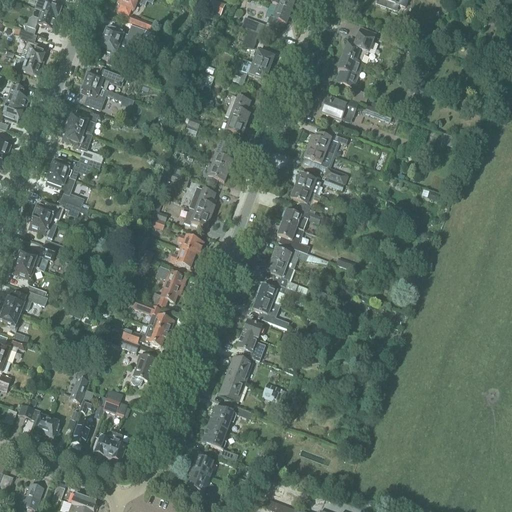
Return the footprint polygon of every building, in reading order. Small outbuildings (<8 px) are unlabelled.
[(38,0),(35,10),(40,12),(43,14),(58,19),(60,14),(61,15),(63,9),(62,8),(62,7),(56,5),(57,4),(55,3),(56,0),(38,0)] [(121,0),(119,7),(121,7),(118,13),(129,17),(131,11),(134,12),(136,5),(145,8),(147,3),(152,6),(154,0),(121,0)] [(212,0),(211,0),(206,12),(220,18),(226,6),(212,0)] [(274,0),(272,6),(278,8),(291,13),(295,0),(274,0)] [(377,0),(376,5),(377,6),(387,10),(390,4),(395,6),(397,0),(377,0)] [(268,25),(271,26),(270,29),(279,32),(282,25),(285,26),(291,13),(278,8),(273,21),(270,20),(268,25)] [(33,18),(29,20),(25,33),(34,37),(38,26),(52,31),(54,26),(55,26),(58,19),(43,14),(40,12),(37,20),(33,18)] [(131,18),(128,24),(151,33),(154,27),(131,18)] [(245,20),(241,29),(250,32),(253,23),(245,20)] [(263,38),(267,28),(253,23),(250,32),(263,38)] [(108,30),(103,41),(119,47),(125,49),(128,43),(130,44),(132,39),(141,42),(144,32),(131,27),(128,37),(122,35),(122,33),(114,31),(114,32),(108,30)] [(18,37),(20,42),(26,44),(21,58),(21,59),(43,67),(45,61),(42,60),(45,54),(42,53),(44,49),(34,45),(37,38),(34,37),(25,33),(20,32),(18,37)] [(247,33),(242,48),(254,52),(259,37),(247,33)] [(348,46),(343,58),(362,65),(365,57),(368,55),(369,56),(370,55),(374,57),(378,46),(373,45),(374,42),(374,41),(375,39),(360,34),(359,36),(358,36),(356,43),(350,41),(348,46)] [(99,53),(110,57),(106,66),(119,71),(121,64),(116,62),(119,54),(117,53),(119,47),(103,41),(99,53)] [(410,45),(408,49),(407,53),(418,57),(421,49),(410,45)] [(253,58),(256,59),(253,65),(269,71),(273,59),(255,53),(253,58)] [(340,73),(336,84),(354,91),(363,66),(362,65),(343,58),(338,72),(340,73)] [(43,67),(21,59),(17,70),(37,78),(38,77),(39,77),(41,72),(40,71),(41,67),(42,68),(43,67)] [(245,62),(241,74),(245,75),(247,76),(264,82),(269,71),(253,65),(245,62)] [(192,64),(189,73),(200,77),(203,68),(192,64)] [(89,74),(85,86),(89,87),(90,85),(95,87),(94,88),(101,90),(105,92),(108,82),(112,83),(115,75),(102,71),(99,78),(89,74)] [(235,71),(229,86),(240,89),(245,75),(241,74),(235,71)] [(198,86),(209,91),(213,80),(202,76),(198,86)] [(85,86),(82,95),(89,98),(86,107),(101,113),(106,98),(119,103),(120,98),(108,94),(108,93),(105,92),(101,90),(94,88),(95,87),(90,85),(89,87),(85,86)] [(416,86),(412,94),(422,100),(426,91),(416,86)] [(4,106),(7,107),(23,113),(26,105),(27,106),(29,101),(28,99),(26,100),(24,99),(27,92),(12,87),(7,99),(2,99),(0,98),(0,104),(4,106)] [(360,93),(357,103),(365,107),(369,96),(360,93)] [(233,98),(225,118),(230,120),(246,126),(249,117),(245,116),(250,104),(237,100),(233,98)] [(358,105),(345,100),(343,105),(333,101),(331,106),(326,104),(321,115),(335,120),(334,121),(341,124),(344,115),(353,118),(358,105)] [(23,113),(7,107),(3,119),(18,124),(19,121),(21,121),(23,117),(23,114),(23,113)] [(367,107),(364,116),(390,125),(393,117),(367,107)] [(91,112),(89,118),(101,122),(103,117),(91,112)] [(68,124),(66,128),(83,134),(91,137),(97,121),(89,118),(87,123),(77,119),(77,118),(71,116),(68,124)] [(188,126),(198,130),(201,124),(190,120),(188,126)] [(225,133),(241,138),(246,126),(230,120),(225,133)] [(198,130),(188,126),(185,133),(196,137),(198,130)] [(83,134),(66,128),(67,129),(64,140),(76,144),(74,149),(84,153),(82,158),(101,165),(103,159),(88,154),(93,139),(94,139),(95,138),(83,134)] [(316,141),(312,140),(309,149),(326,155),(331,142),(318,136),(316,141)] [(338,136),(336,139),(335,144),(346,148),(349,140),(338,136)] [(0,156),(5,158),(9,147),(3,144),(4,141),(0,139),(0,156)] [(232,150),(220,146),(213,166),(228,172),(232,163),(228,162),(232,150)] [(324,173),(328,175),(326,180),(344,187),(347,180),(345,179),(343,180),(342,176),(328,171),(331,162),(330,159),(331,157),(326,155),(309,149),(304,161),(305,161),(303,164),(313,168),(314,165),(321,168),(321,167),(322,167),(324,173)] [(55,162),(51,173),(71,181),(74,182),(76,183),(78,175),(89,179),(92,171),(98,173),(101,165),(82,158),(80,165),(72,162),(70,168),(55,162)] [(169,165),(167,172),(181,177),(183,170),(169,165)] [(208,179),(206,183),(217,187),(218,183),(224,185),(228,172),(213,166),(208,179)] [(51,173),(47,185),(61,190),(59,195),(63,196),(64,194),(69,196),(74,182),(71,181),(51,173)] [(163,178),(161,186),(167,188),(169,181),(178,185),(181,178),(170,174),(167,180),(163,178)] [(295,189),(317,197),(321,185),(300,177),(295,189)] [(327,181),(325,187),(342,194),(344,187),(327,181)] [(291,201),(301,205),(298,211),(309,215),(311,209),(315,197),(317,198),(317,197),(295,189),(291,201)] [(197,190),(189,210),(191,211),(195,212),(211,218),(214,209),(211,208),(215,197),(203,192),(197,190)] [(69,196),(64,194),(63,196),(61,203),(81,210),(84,201),(69,196)] [(430,194),(428,199),(437,202),(439,196),(430,194)] [(57,209),(56,207),(43,202),(41,208),(38,207),(34,218),(57,227),(64,210),(69,213),(68,217),(77,220),(79,214),(87,217),(89,213),(81,210),(61,203),(59,209),(57,209)] [(153,209),(150,218),(153,219),(165,224),(168,217),(159,214),(160,212),(153,209)] [(184,225),(190,227),(191,225),(206,231),(211,218),(195,212),(190,211),(189,215),(188,215),(184,225)] [(296,217),(287,214),(282,226),(304,234),(308,223),(319,227),(322,220),(309,215),(298,211),(296,217)] [(387,224),(396,227),(398,220),(390,217),(387,224)] [(57,227),(34,218),(30,230),(48,237),(47,239),(52,241),(57,227)] [(152,219),(149,227),(163,232),(165,224),(152,219)] [(282,226),(277,238),(281,239),(279,245),(287,248),(308,256),(310,249),(300,246),(304,234),(282,226)] [(181,252),(195,257),(198,258),(203,246),(180,237),(178,243),(184,245),(181,252)] [(141,239),(135,256),(138,257),(152,262),(154,255),(144,251),(147,241),(141,239)] [(46,242),(44,247),(54,251),(57,252),(57,253),(67,257),(69,250),(46,242)] [(28,255),(21,252),(17,263),(44,273),(49,261),(53,263),(57,252),(54,251),(44,247),(40,258),(28,254),(28,255)] [(276,251),(272,263),(294,272),(298,261),(306,264),(327,267),(328,264),(309,257),(308,256),(287,248),(284,255),(276,251)] [(179,258),(173,256),(171,263),(190,270),(195,257),(181,252),(179,258)] [(340,260),(337,268),(354,274),(356,267),(340,260)] [(13,275),(20,277),(19,278),(31,282),(33,277),(31,276),(33,269),(44,273),(17,263),(13,275)] [(272,263),(267,275),(275,278),(272,285),(309,298),(309,299),(313,301),(315,295),(308,292),(308,291),(297,287),(291,285),(295,273),(294,272),(272,263)] [(154,296),(151,306),(165,311),(169,302),(174,304),(179,293),(181,294),(186,280),(176,277),(176,275),(160,269),(157,279),(167,283),(161,298),(154,296)] [(262,288),(258,300),(273,306),(280,309),(280,308),(281,308),(285,297),(306,305),(309,299),(309,298),(272,285),(270,291),(262,288)] [(47,294),(29,288),(27,293),(45,300),(47,294)] [(11,293),(9,299),(4,310),(20,316),(23,310),(29,312),(32,303),(45,308),(48,301),(45,300),(27,293),(28,293),(26,299),(11,293)] [(258,300),(253,312),(269,318),(266,324),(270,326),(281,330),(286,332),(289,325),(284,323),(275,320),(280,309),(273,306),(258,300)] [(137,302),(133,311),(152,318),(157,320),(158,318),(159,318),(161,312),(137,302)] [(0,322),(11,326),(11,327),(18,330),(20,324),(18,323),(20,316),(4,310),(0,322)] [(152,318),(148,328),(149,328),(154,330),(169,336),(174,323),(159,318),(158,318),(157,320),(152,318)] [(244,334),(243,334),(243,335),(259,341),(260,338),(263,339),(266,331),(248,324),(244,334)] [(112,328),(109,335),(113,337),(121,340),(139,347),(141,348),(142,344),(147,346),(148,344),(160,348),(165,337),(168,338),(169,336),(154,330),(149,328),(145,337),(141,335),(140,338),(125,332),(125,333),(112,328)] [(285,333),(282,341),(298,347),(301,339),(285,333)] [(243,357),(241,356),(241,357),(260,364),(266,348),(256,345),(258,341),(259,341),(243,335),(237,350),(245,353),(243,357)] [(16,336),(15,340),(27,344),(29,340),(16,336)] [(113,337),(110,344),(118,347),(136,354),(139,347),(121,340),(113,337)] [(9,357),(6,363),(13,365),(18,351),(25,354),(28,345),(27,345),(27,344),(15,340),(10,352),(4,349),(5,346),(0,343),(0,360),(5,362),(7,356),(9,357)] [(134,378),(131,383),(132,385),(139,388),(141,387),(143,381),(149,383),(154,372),(158,363),(141,357),(133,378),(134,378)] [(253,367),(233,360),(226,379),(246,386),(253,367)] [(364,376),(381,383),(386,370),(369,364),(364,376)] [(92,370),(83,366),(70,401),(80,404),(92,370)] [(12,381),(1,377),(0,380),(0,383),(9,387),(12,381)] [(246,386),(226,379),(219,398),(239,405),(246,386)] [(0,390),(7,393),(9,387),(0,383),(0,390)] [(266,386),(265,389),(273,392),(271,399),(279,402),(280,399),(282,400),(284,401),(287,393),(283,392),(266,386)] [(261,400),(277,406),(277,405),(280,406),(282,400),(280,399),(279,402),(271,399),(273,392),(265,389),(261,400)] [(107,401),(104,409),(103,412),(104,412),(116,417),(117,415),(120,405),(123,397),(110,392),(107,401)] [(94,395),(87,393),(79,414),(85,416),(87,410),(91,411),(93,405),(91,404),(94,395)] [(29,409),(26,419),(36,423),(33,432),(44,437),(49,421),(43,419),(44,417),(40,415),(41,414),(33,411),(33,409),(35,408),(37,405),(35,402),(32,401),(29,409)] [(127,408),(120,405),(117,415),(124,418),(127,408)] [(23,407),(19,417),(26,419),(29,409),(23,407)] [(104,412),(103,412),(104,409),(99,408),(98,407),(94,420),(101,422),(104,412)] [(238,417),(215,409),(209,427),(228,434),(231,424),(234,425),(237,418),(251,423),(254,416),(240,411),(238,417)] [(17,414),(9,411),(4,424),(12,427),(17,414)] [(56,424),(49,421),(44,437),(55,441),(62,423),(57,421),(56,424)] [(84,449),(93,427),(79,422),(71,445),(84,449)] [(202,444),(225,453),(223,459),(236,464),(238,457),(224,452),(226,444),(224,443),(228,434),(209,427),(202,444)] [(108,439),(101,436),(94,455),(107,460),(114,444),(115,439),(118,431),(113,429),(110,436),(109,436),(108,439)] [(121,441),(123,433),(118,431),(115,439),(121,441)] [(114,444),(107,460),(120,465),(126,450),(119,447),(122,441),(121,441),(115,439),(114,444)] [(141,456),(146,444),(137,441),(132,453),(141,456)] [(196,459),(191,474),(210,481),(213,473),(211,473),(214,465),(196,459)] [(189,480),(190,481),(187,489),(205,496),(210,481),(191,474),(189,480)] [(251,481),(257,483),(260,477),(254,474),(251,481)] [(0,487),(0,489),(9,493),(13,481),(4,477),(0,487)] [(248,484),(236,479),(232,490),(244,495),(248,484)] [(28,499),(25,498),(22,507),(34,511),(35,511),(43,492),(32,487),(28,499)] [(53,499),(59,501),(61,502),(65,491),(57,488),(53,499)] [(228,502),(240,506),(244,495),(232,490),(228,502)] [(94,511),(98,503),(76,495),(72,506),(88,511),(94,511)] [(294,511),(270,503),(266,511),(267,511),(294,511)]
